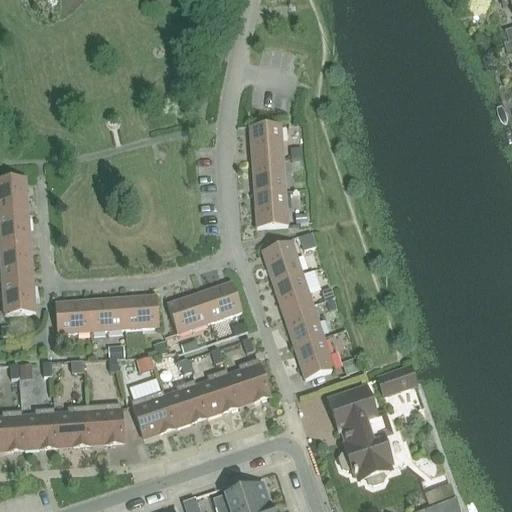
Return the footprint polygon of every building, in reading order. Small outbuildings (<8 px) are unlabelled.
[(511,0),(498,0),(502,10),(508,7),(511,18),(511,0)] [(507,47),(503,48),(507,59),(511,57),(511,44),(509,46),(508,46),(507,47)] [(250,129),(252,163),(283,161),(281,127),(250,129)] [(252,163),(254,197),(286,195),(283,161),(252,163)] [(0,182),(0,216),(28,215),(26,181),(0,182)] [(286,195),(254,197),(257,231),(288,229),(286,195)] [(0,216),(0,250),(31,248),(28,215),(0,216)] [(262,255),(273,287),(302,277),(291,245),(262,255)] [(0,250),(0,257),(2,285),(33,282),(31,248),(0,250)] [(273,287),(283,319),(313,309),(302,277),(273,287)] [(33,282),(2,285),(5,318),(36,316),(33,282)] [(232,286),(200,297),(210,326),(242,315),(232,286)] [(210,326),(200,297),(167,308),(177,337),(210,326)] [(157,299),(123,302),(125,333),(159,330),(157,299)] [(123,302),(89,304),(91,335),(125,333),(123,302)] [(91,335),(89,304),(55,307),(57,338),(91,335)] [(283,319),(294,351),(324,341),(313,309),(283,319)] [(324,341),(294,351),(305,383),(334,373),(324,341)] [(242,344),(247,358),(254,355),(250,342),(242,344)] [(211,355),(216,368),(223,366),(219,353),(211,355)] [(134,361),(138,377),(159,371),(154,355),(134,361)] [(83,362),(83,370),(106,369),(105,360),(83,362)] [(116,362),(108,363),(109,377),(117,376),(116,362)] [(228,379),(227,379),(238,410),(270,399),(258,362),(238,369),(240,375),(228,379)] [(180,366),(184,379),(192,376),(187,363),(180,366)] [(20,381),(32,380),(32,366),(20,366),(20,381)] [(50,366),(42,367),(43,381),(52,380),(50,366)] [(17,368),(9,369),(10,383),(19,383),(17,368)] [(378,382),(383,398),(416,387),(411,371),(378,382)] [(238,410),(227,379),(228,379),(226,373),(207,380),(209,385),(196,389),(207,420),(238,410)] [(178,396),(165,400),(175,431),(207,420),(196,389),(194,384),(176,390),(178,396)] [(344,450),(346,456),(341,458),(339,463),(342,472),(347,474),(351,472),(354,479),(358,477),(361,484),(367,482),(369,487),(373,489),(382,486),(385,481),(383,477),(389,474),(387,467),(392,466),(382,438),(386,437),(389,433),(385,421),(380,419),(376,420),(367,392),(329,405),(339,434),(343,433),(349,448),(344,450)] [(175,431),(165,400),(163,394),(131,405),(144,442),(175,431)] [(121,407),(87,410),(90,448),(124,446),(121,407)] [(68,417),(55,418),(57,450),(90,448),(87,410),(68,411),(68,417)] [(35,419),(22,420),(24,453),(57,450),(55,418),(54,412),(35,414),(35,419)] [(2,422),(0,422),(0,454),(24,453),(22,420),(21,414),(2,416),(2,422)] [(263,486),(213,503),(216,511),(253,511),(270,507),(263,486)] [(435,494),(425,497),(429,509),(439,505),(435,494)]
